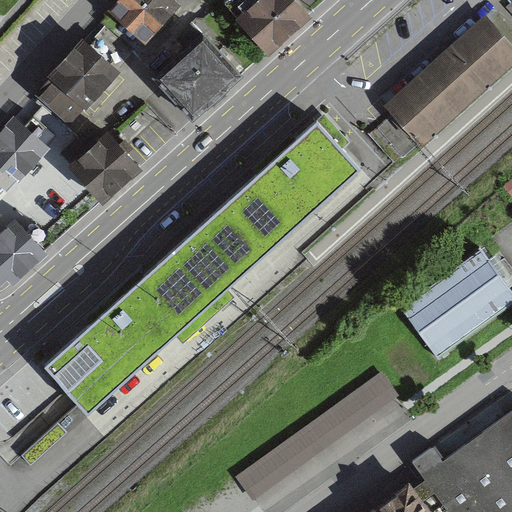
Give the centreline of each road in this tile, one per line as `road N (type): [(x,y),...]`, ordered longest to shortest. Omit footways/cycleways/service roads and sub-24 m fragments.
road 1 (secondary): [(373,0),(0,340)]
road 2 (residential): [(311,511),(511,369)]
road 3 (residential): [(96,0),(0,105)]
